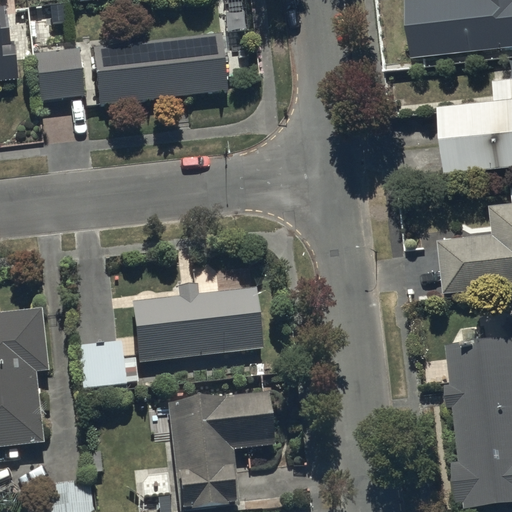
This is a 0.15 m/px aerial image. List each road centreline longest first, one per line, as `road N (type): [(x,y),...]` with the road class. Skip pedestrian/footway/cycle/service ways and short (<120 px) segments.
road 1 (residential): [(376,511),(335,173)]
road 2 (residential): [(0,212),(335,173)]
road 3 (residential): [(335,173),(315,0)]
